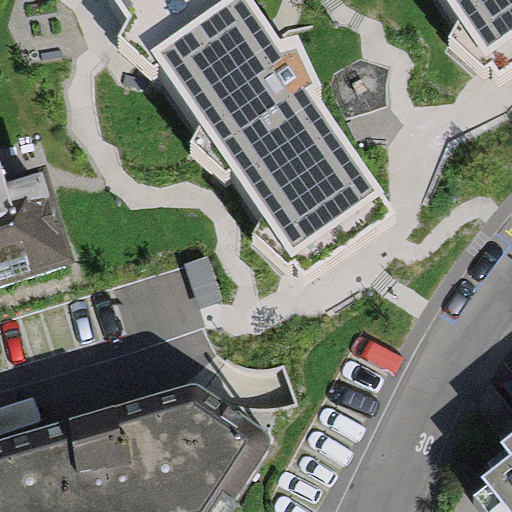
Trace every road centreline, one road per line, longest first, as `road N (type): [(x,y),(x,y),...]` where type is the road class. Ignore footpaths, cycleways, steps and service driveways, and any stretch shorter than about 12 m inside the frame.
road 1 (residential): [(382,511),(458,345),(511,266)]
road 2 (residential): [(0,413),(183,374)]
